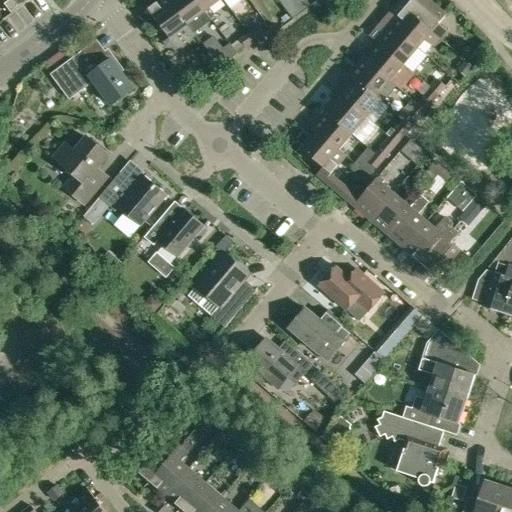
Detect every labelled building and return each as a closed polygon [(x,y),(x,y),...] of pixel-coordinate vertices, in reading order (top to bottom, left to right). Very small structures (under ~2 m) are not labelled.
[(6,0),(2,3),(9,12),(24,0),(6,0)] [(188,24),(169,0),(160,0),(139,15),(145,23),(154,17),(170,37),(188,24)] [(212,20),(205,11),(196,0),(169,0),(188,24),(195,33),(212,20)] [(196,0),(205,11),(220,0),(196,0)] [(297,0),(289,0),(283,5),(294,19),(305,10),(297,0)] [(402,0),(399,4),(440,38),(447,30),(439,23),(446,14),(429,0),(402,0)] [(433,46),(440,38),(399,4),(385,20),(418,48),(425,39),(433,46)] [(371,37),(377,41),(404,64),(418,48),(385,20),(371,37)] [(259,25),(248,33),(255,41),(265,34),(259,25)] [(246,48),(255,41),(248,33),(239,39),(246,48)] [(413,72),(404,64),(377,41),(363,58),(390,81),(399,89),(413,72)] [(92,78),(113,106),(134,90),(111,60),(114,57),(109,51),(104,50),(93,59),(85,48),(58,68),(76,91),(77,91),(76,90),(92,78)] [(221,67),(229,62),(230,61),(224,52),(215,59),(221,67)] [(206,61),(205,66),(210,73),(219,67),(212,56),(206,61)] [(348,75),(352,79),(353,78),(376,97),(377,97),(390,81),(363,58),(348,75)] [(458,70),(465,76),(466,77),(474,68),(465,59),(456,68),(458,70)] [(424,81),(430,86),(439,94),(446,85),(431,73),(424,81)] [(381,100),(377,97),(376,97),(353,78),(352,79),(339,94),(366,118),(381,100)] [(425,109),(432,101),(439,94),(430,86),(424,81),(417,90),(423,94),(416,102),(425,109)] [(339,94),(325,111),(352,134),(366,118),(339,94)] [(409,110),(402,118),(411,126),(419,117),(425,109),(416,102),(409,110)] [(352,134),(325,111),(310,128),(318,134),(318,133),(338,151),(339,150),(352,134)] [(396,143),(405,133),(411,126),(402,118),(387,136),(396,143)] [(346,156),(339,150),(338,151),(318,133),(318,134),(304,150),(323,167),(317,175),(331,187),(337,180),(331,174),(346,156)] [(387,136),(374,152),(382,159),(390,150),(396,143),(387,136)] [(91,175),(107,155),(87,138),(74,152),(66,145),(55,158),(75,176),(65,188),(84,205),(102,184),(91,175)] [(375,168),(382,159),(374,152),(367,161),(375,168)] [(430,169),(438,175),(445,167),(437,160),(430,169)] [(452,174),(445,167),(438,175),(445,182),(452,174)] [(144,175),(136,185),(132,189),(118,177),(100,198),(116,212),(120,208),(141,226),(167,195),(144,175)] [(354,206),(371,220),(394,193),(377,178),(360,199),(354,206)] [(347,200),(354,206),(360,199),(353,193),(350,191),(337,180),(331,187),(344,198),(347,200)] [(411,207),(394,193),(371,220),(387,234),(411,207)] [(387,234),(404,248),(427,221),(419,214),(429,202),(421,195),(411,207),(387,234)] [(477,196),(469,206),(479,214),(487,205),(477,196)] [(92,207),(83,217),(93,225),(102,215),(92,207)] [(158,239),(163,244),(155,253),(169,265),(177,256),(179,258),(205,227),(183,209),(163,232),(155,226),(145,238),(154,245),(158,239)] [(404,248),(420,262),(451,227),(453,224),(445,217),(436,228),(427,221),(404,248)] [(437,277),(461,250),(451,242),(458,233),(451,227),(420,262),(437,277)] [(220,324),(225,328),(244,305),(233,295),(245,280),(249,275),(224,254),(218,261),(196,287),(189,295),(213,316),(212,317),(220,324)] [(483,306),(504,313),(511,288),(511,266),(509,266),(505,276),(488,270),(479,280),(490,284),(483,306)] [(336,267),(320,286),(347,310),(359,321),(368,311),(385,292),(364,274),(356,267),(347,277),(336,267)] [(150,302),(146,307),(154,314),(161,305),(157,301),(150,302)] [(400,320),(411,328),(422,315),(411,307),(400,320)] [(306,308),(289,328),(319,353),(329,361),(339,349),(353,332),(336,317),(328,327),(320,320),(306,308)] [(431,339),(439,329),(424,316),(415,326),(431,339)] [(429,342),(423,358),(419,371),(423,372),(419,384),(431,388),(467,400),(475,374),(482,366),(439,329),(431,339),(429,342)] [(288,358),(278,349),(266,340),(248,362),(279,389),(288,378),(296,385),(313,365),(295,349),(288,358)] [(335,385),(327,394),(336,402),(344,393),(335,385)] [(407,407),(404,418),(431,427),(434,416),(459,424),(467,400),(431,388),(427,399),(417,396),(413,409),(407,407)] [(186,414),(196,402),(188,395),(178,407),(186,414)] [(397,472),(421,480),(421,483),(422,486),(425,487),(428,487),(431,486),(432,483),(434,484),(445,452),(441,450),(439,447),(444,432),(431,427),(404,418),(385,412),(384,417),(378,420),(380,424),(375,427),(380,436),(385,433),(388,438),(394,436),(398,442),(402,440),(407,441),(397,472)] [(311,414),(304,422),(316,433),(323,424),(311,414)] [(341,416),(329,429),(340,438),(347,431),(351,431),(350,427),(352,425),(341,416)] [(150,482),(180,446),(163,432),(153,444),(149,441),(136,456),(140,459),(133,467),(150,482)] [(244,435),(238,443),(245,449),(251,441),(244,435)] [(150,482),(166,496),(190,468),(181,461),(188,453),(180,446),(150,482)] [(183,510),(206,482),(190,468),(166,496),(183,510)] [(288,473),(283,479),(285,481),(289,484),(294,479),(288,473)] [(183,510),(185,511),(208,511),(222,496),(206,482),(183,510)] [(500,511),(508,489),(486,482),(478,506),(467,503),(463,511),(500,511)] [(63,493),(56,485),(48,492),(55,500),(63,493)] [(304,485),(297,493),(305,500),(312,492),(304,485)] [(456,485),(452,497),(463,501),(467,488),(456,485)] [(106,511),(88,488),(70,502),(77,511),(106,511)] [(511,511),(511,490),(508,489),(500,511),(511,511)] [(305,500),(304,500),(311,506),(318,497),(312,492),(305,500)] [(237,511),(239,511),(222,496),(208,511),(237,511)] [(58,511),(77,511),(70,502),(58,511)] [(161,502),(154,510),(156,511),(166,511),(169,509),(161,502)]
